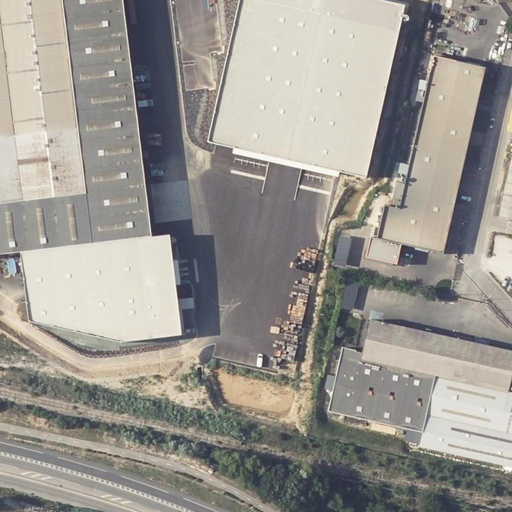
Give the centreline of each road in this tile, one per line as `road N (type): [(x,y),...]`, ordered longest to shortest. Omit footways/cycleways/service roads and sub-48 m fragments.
road 1 (unclassified): [(511,104),(477,271),(511,310)]
road 2 (secondary): [(194,511),(0,453)]
road 3 (unclassified): [(0,478),(115,511)]
